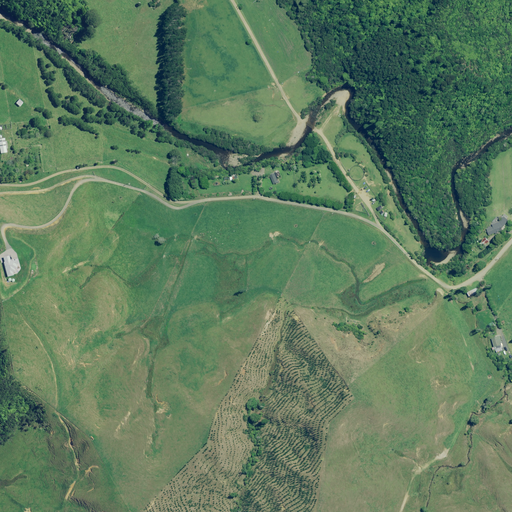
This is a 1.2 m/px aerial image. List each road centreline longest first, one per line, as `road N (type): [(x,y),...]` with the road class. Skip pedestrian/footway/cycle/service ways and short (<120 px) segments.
road 1 (unclassified): [(511,231),(470,273),(443,285),(356,211),(255,196),(178,201),(118,167),(0,183)]
road 2 (unknown): [(376,224),(309,124)]
